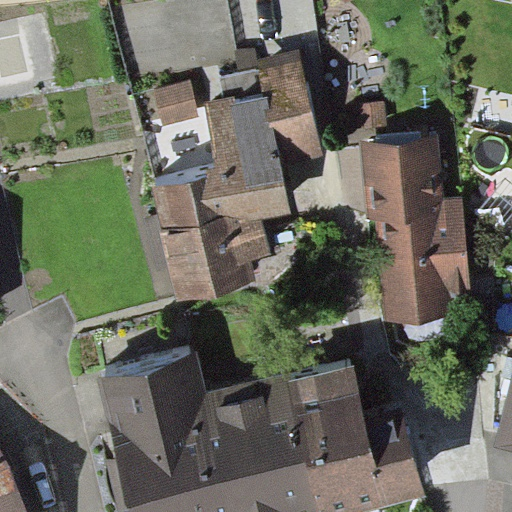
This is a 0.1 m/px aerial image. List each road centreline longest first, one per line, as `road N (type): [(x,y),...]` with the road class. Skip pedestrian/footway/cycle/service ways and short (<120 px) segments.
road 1 (residential): [(90,511),(75,454),(26,357)]
road 2 (residential): [(456,391),(458,511)]
